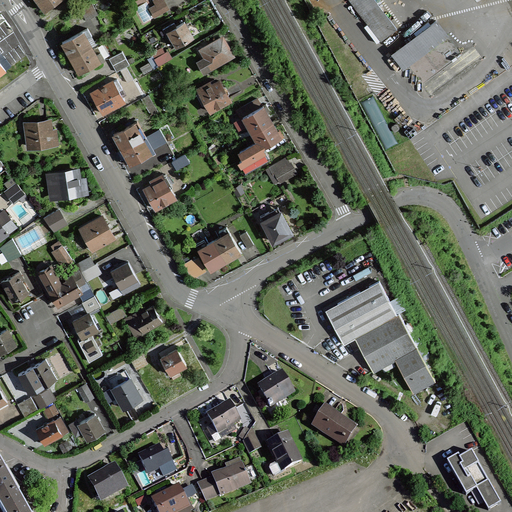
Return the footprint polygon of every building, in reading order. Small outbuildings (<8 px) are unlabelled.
[(37,0),(40,3),(45,10),(58,0),(37,0)] [(375,0),(350,0),(381,41),(397,29),(375,0)] [(405,21),(425,6),(420,0),(411,0),(397,11),(405,21)] [(168,8),(163,1),(157,4),(150,8),(155,16),(168,8)] [(98,13),(91,2),(80,9),(86,19),(98,13)] [(437,20),(392,53),(403,67),(447,34),(437,20)] [(174,22),(166,27),(171,36),(176,46),(193,36),(189,29),(184,21),(176,26),(174,22)] [(67,50),(71,57),(91,45),(87,38),(92,35),(87,27),(62,42),(67,50)] [(171,36),(166,27),(163,28),(168,38),(171,36)] [(222,37),(202,49),(207,57),(198,62),(203,71),(232,55),(232,54),(233,53),(230,47),(228,44),(227,45),(222,37)] [(91,45),(71,57),(75,65),(79,72),(105,58),(100,50),(95,53),(91,45)] [(162,47),(152,53),(153,55),(155,58),(165,52),(162,47)] [(122,50),(109,58),(116,71),(130,63),(122,50)] [(165,52),(155,58),(159,65),(171,57),(167,51),(165,52)] [(159,65),(155,58),(153,55),(149,57),(155,67),(159,65)] [(127,82),(133,78),(126,66),(120,70),(127,82)] [(117,78),(106,85),(101,87),(91,93),(97,103),(102,112),(125,99),(119,89),(122,87),(117,78)] [(212,85),(210,81),(198,88),(199,91),(196,93),(202,104),(206,102),(210,110),(230,99),(225,90),(220,80),(212,85)] [(141,98),(146,106),(152,102),(148,95),(141,98)] [(152,102),(146,106),(151,114),(157,110),(152,102)] [(247,123),(252,133),(272,121),(268,113),(263,105),(243,116),(247,123)] [(30,145),(52,142),(50,129),(49,120),(26,123),(30,145)] [(118,142),(122,148),(146,135),(137,120),(114,133),(118,142)] [(272,121),(252,133),(257,141),(240,150),(244,158),(263,147),(281,137),(277,129),(272,121)] [(397,123),(395,122),(391,125),(391,127),(393,131),(395,131),(399,129),(399,127),(397,123)] [(146,135),(122,148),(126,156),(131,164),(154,151),(146,135)] [(213,155),(218,152),(214,146),(209,149),(213,155)] [(269,158),(263,147),(244,158),(240,160),(246,171),(269,158)] [(218,152),(213,155),(217,162),(222,159),(218,152)] [(189,161),(185,153),(172,161),(177,168),(189,161)] [(285,157),(269,166),(277,181),(279,180),(275,172),(289,164),(285,157)] [(275,172),(279,180),(294,172),(289,164),(275,172)] [(78,175),(77,169),(49,174),(53,196),(85,191),(83,178),(78,179),(78,175)] [(163,173),(155,178),(157,181),(153,183),(144,188),(150,199),(155,207),(176,196),(170,186),(163,174),(163,173)] [(16,181),(4,190),(13,202),(17,199),(25,193),(16,181)] [(25,193),(17,199),(20,203),(28,197),(25,193)] [(278,206),(269,211),(272,216),(281,211),(278,206)] [(67,224),(58,208),(44,217),(54,231),(67,224)] [(0,212),(0,236),(15,225),(4,210),(0,212)] [(272,216),(269,211),(260,215),(273,241),(282,236),(291,231),(281,211),(272,216)] [(103,215),(80,228),(92,249),(115,237),(109,226),(103,215)] [(214,240),(226,260),(234,255),(241,251),(226,226),(219,230),(222,235),(214,240)] [(254,244),(246,231),(240,234),(247,247),(254,244)] [(21,252),(12,237),(0,246),(2,250),(7,247),(13,256),(21,252)] [(226,260),(214,240),(207,244),(204,239),(196,244),(211,269),(220,263),(226,260)] [(57,256),(66,250),(63,244),(53,250),(57,256)] [(7,247),(2,250),(8,259),(13,256),(7,247)] [(72,259),(66,250),(57,256),(63,265),(72,259)] [(80,268),(81,271),(94,263),(90,256),(77,263),(80,268)] [(206,270),(198,257),(184,265),(192,278),(206,270)] [(96,262),(94,263),(81,271),(86,280),(101,271),(96,262)] [(123,292),(140,283),(133,272),(128,262),(111,271),(123,292)] [(54,286),(60,282),(51,265),(39,271),(50,289),(54,286)] [(80,268),(77,270),(84,282),(86,280),(81,271),(80,268)] [(84,282),(77,270),(65,277),(66,279),(60,282),(54,286),(58,294),(63,302),(82,291),(78,285),(84,282)] [(20,271),(2,281),(7,290),(12,300),(28,291),(21,278),(23,277),(20,271)] [(355,336),(397,313),(379,280),(326,309),(336,328),(344,343),(355,337),(355,336)] [(94,294),(82,301),(88,313),(90,312),(100,306),(94,294)] [(139,310),(132,313),(136,320),(143,332),(144,331),(162,321),(158,313),(153,304),(146,309),(145,306),(139,309),(139,310)] [(121,306),(106,314),(110,322),(126,314),(121,306)] [(77,328),(81,336),(88,333),(98,328),(90,312),(88,313),(73,320),(77,328)] [(395,358),(417,346),(399,312),(397,313),(355,336),(355,337),(373,370),(395,358)] [(136,320),(132,313),(127,317),(130,323),(136,320)] [(136,320),(130,323),(130,324),(138,339),(146,334),(144,331),(143,332),(136,320)] [(7,328),(0,331),(0,352),(16,344),(11,336),(7,328)] [(95,346),(88,333),(81,336),(83,339),(79,341),(89,360),(102,354),(97,345),(95,346)] [(435,379),(417,346),(395,358),(396,360),(413,391),(435,379)] [(177,369),(178,369),(186,364),(182,356),(177,348),(161,357),(170,373),(171,373),(170,371),(176,368),(177,369)] [(133,363),(145,357),(141,351),(130,358),(133,363)] [(148,363),(145,357),(133,363),(137,369),(148,363)] [(34,382),(38,388),(56,378),(45,359),(38,363),(29,368),(36,380),(34,382)] [(181,374),(178,369),(177,369),(176,368),(170,371),(171,373),(170,373),(173,379),(181,374)] [(272,405),(294,391),(283,372),(268,381),(259,386),(269,402),(268,403),(270,406),(272,405)] [(135,394),(138,393),(130,378),(113,387),(124,407),(133,402),(138,399),(135,394)] [(85,400),(93,396),(86,382),(78,387),(85,400)] [(49,388),(41,393),(47,404),(55,399),(49,388)] [(47,404),(41,393),(34,396),(37,401),(40,407),(47,404)] [(23,408),(37,401),(34,396),(33,394),(20,402),(23,408)] [(23,408),(27,415),(40,407),(37,401),(23,408)] [(208,414),(213,424),(218,432),(226,427),(233,424),(240,419),(230,402),(218,408),(208,414)] [(313,425),(323,431),(326,428),(343,439),(344,439),(345,437),(344,437),(353,424),(340,415),(325,406),(313,425)] [(79,422),(83,430),(88,438),(96,434),(104,429),(95,413),(79,422)] [(60,415),(54,419),(62,434),(68,430),(60,415)] [(62,434),(54,419),(36,428),(41,436),(45,443),(62,434)] [(76,434),(83,430),(79,422),(77,419),(70,423),(76,434)] [(218,432),(213,424),(208,428),(215,441),(229,433),(226,427),(218,432)] [(226,427),(229,433),(236,429),(233,424),(226,427)] [(326,428),(323,431),(344,444),(356,426),(353,424),(344,437),(345,437),(344,439),(343,439),(326,428)] [(250,430),(243,441),(249,453),(259,448),(250,430)] [(282,470),(301,460),(288,435),(279,439),(269,444),(278,461),(282,470)] [(139,455),(148,473),(159,467),(172,461),(168,451),(164,453),(160,445),(150,449),(139,455)] [(458,454),(447,461),(466,494),(476,489),(488,510),(502,503),(472,451),(461,457),(458,454)] [(226,465),(228,469),(229,471),(242,465),(240,459),(231,462),(226,465)] [(176,469),(172,461),(159,467),(163,475),(176,469)] [(283,472),(282,470),(278,461),(271,465),(270,468),(273,474),(276,475),(283,472)] [(0,505),(3,511),(12,511),(24,506),(17,494),(19,492),(15,486),(10,477),(7,471),(5,472),(0,463),(0,505)] [(90,479),(98,492),(102,490),(105,496),(126,485),(114,465),(103,471),(90,479)] [(250,483),(245,473),(245,471),(242,465),(229,471),(228,469),(213,475),(214,476),(221,494),(221,495),(250,483)] [(13,476),(10,477),(15,486),(20,483),(17,480),(15,478),(14,475),(13,475),(13,476)] [(214,476),(203,481),(198,483),(205,500),(221,494),(214,476)] [(177,494),(174,488),(166,492),(153,498),(159,511),(176,511),(188,506),(181,492),(177,494)]
